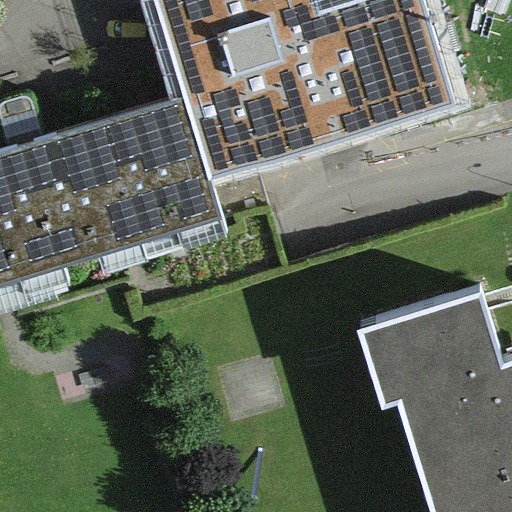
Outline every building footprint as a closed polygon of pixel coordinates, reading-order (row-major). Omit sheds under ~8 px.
[(147,0),(164,55),(304,12),(300,0),(147,0)] [(300,0),(304,12),(344,0),(300,0)] [(424,0),(344,0),(304,12),(380,109),(452,87),(424,0)] [(380,109),(304,12),(164,55),(181,109),(197,165),(380,109)] [(214,220),(197,165),(181,109),(113,129),(146,240),(214,220)] [(146,240),(113,129),(36,152),(69,262),(146,240)] [(0,282),(69,262),(36,152),(0,162),(0,282)] [(403,403),(436,511),(459,511),(511,496),(511,366),(503,369),(479,290),(359,326),(384,409),(403,403)] [(511,511),(511,496),(459,511),(511,511)]
